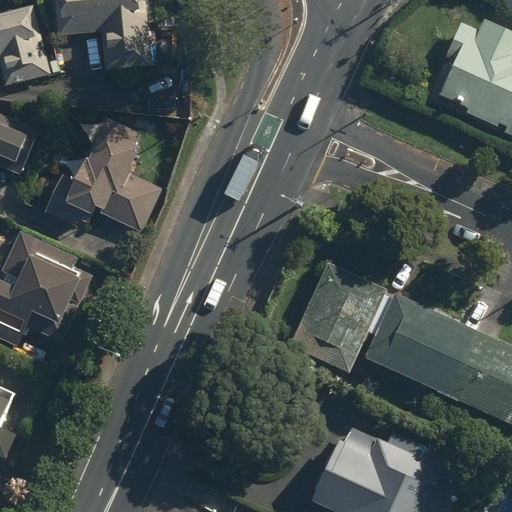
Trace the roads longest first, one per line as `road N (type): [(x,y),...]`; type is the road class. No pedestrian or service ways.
road 1 (secondary): [(186,334),(268,46),(265,0)]
road 2 (residential): [(283,121),(511,226)]
road 3 (secondary): [(186,334),(283,121)]
road 4 (secondary): [(105,511),(186,334)]
road 5 (secondary): [(283,121),(335,0)]
